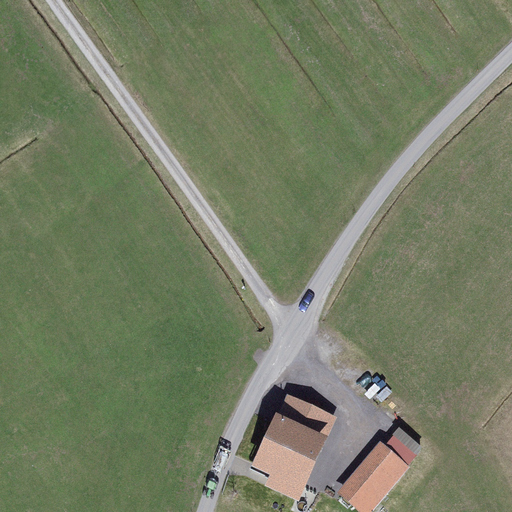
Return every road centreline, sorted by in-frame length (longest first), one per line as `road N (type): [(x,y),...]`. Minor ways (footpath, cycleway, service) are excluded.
road 1 (unclassified): [(206,511),(251,400),(357,227),(411,157),(511,55)]
road 2 (track): [(290,329),(53,0)]
